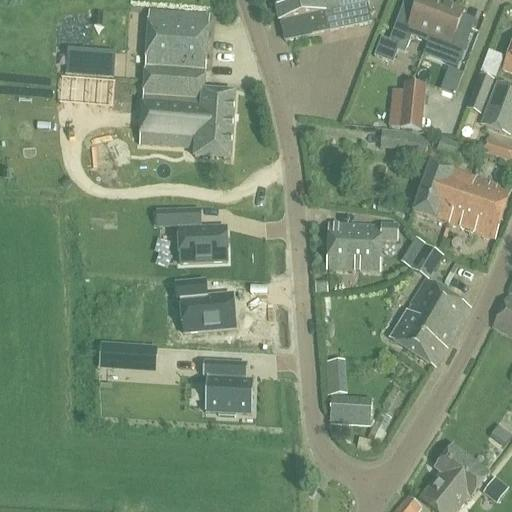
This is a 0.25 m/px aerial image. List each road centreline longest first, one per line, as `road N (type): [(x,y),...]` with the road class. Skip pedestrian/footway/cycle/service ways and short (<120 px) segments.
road 1 (residential): [(382,493),(333,466),(312,430),(296,197),(281,104),(245,0)]
road 2 (secondary): [(382,493),(483,322),(511,253)]
